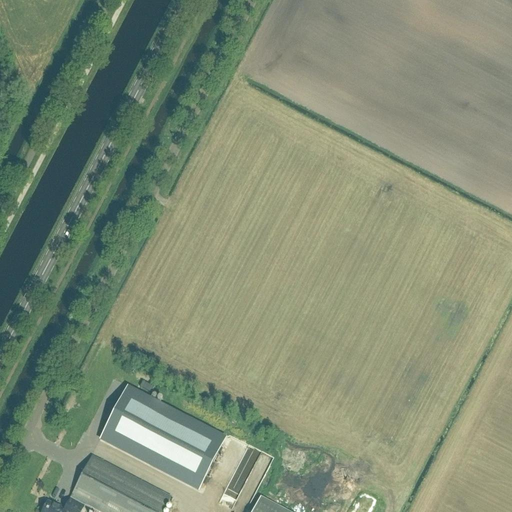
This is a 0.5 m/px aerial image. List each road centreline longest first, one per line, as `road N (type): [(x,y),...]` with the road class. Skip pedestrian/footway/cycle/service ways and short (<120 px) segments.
road 1 (unclassified): [(0,485),(252,0)]
road 2 (primary): [(0,355),(185,0)]
road 3 (unclassified): [(0,216),(112,0)]
